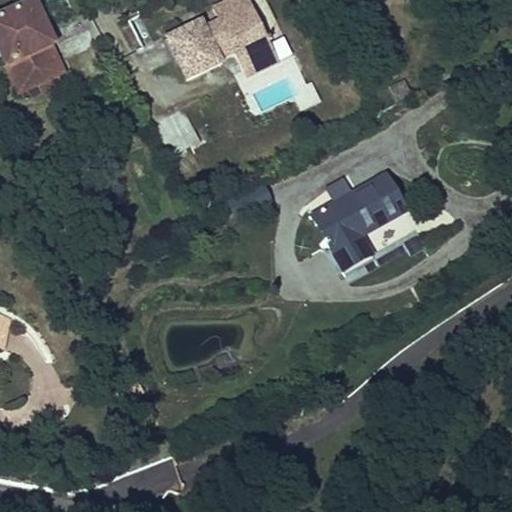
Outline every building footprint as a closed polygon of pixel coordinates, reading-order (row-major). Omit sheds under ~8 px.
[(78,38),(82,35),(86,33),(69,0),(46,0),(16,15),(24,35),(78,38)] [(258,19),(291,4),(289,0),(247,0),(254,12),(258,19)] [(310,49),(291,4),(258,19),(254,12),(234,23),(231,17),(198,35),(216,75),(269,50),(278,64),(310,49)] [(24,35),(50,84),(92,65),(78,38),(24,35)] [(404,81),(374,92),(380,109),(410,98),(404,81)] [(166,157),(199,144),(185,109),(152,122),(166,157)] [(411,163),(337,207),(367,261),(397,245),(388,226),(430,202),(411,163)] [(224,201),(231,221),(270,206),(263,186),(224,201)] [(0,309),(0,325),(4,350),(26,354),(33,321),(0,309)] [(140,366),(131,370),(140,391),(150,387),(140,366)]
